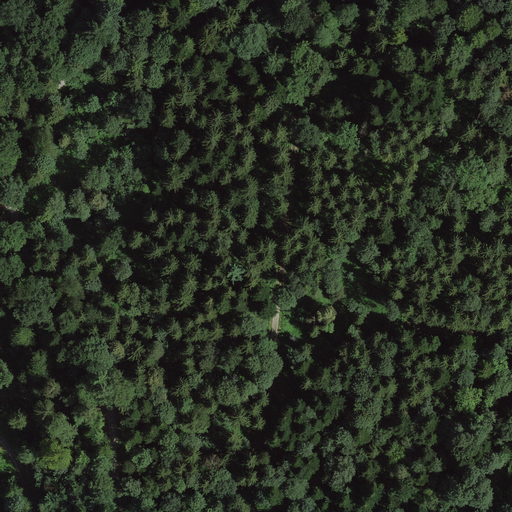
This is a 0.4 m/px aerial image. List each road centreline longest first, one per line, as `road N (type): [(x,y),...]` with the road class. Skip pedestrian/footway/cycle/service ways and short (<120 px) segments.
road 1 (track): [(134,0),(74,77),(20,128),(13,171),(23,240),(107,390),(121,511)]
road 2 (track): [(256,511),(316,0)]
road 3 (track): [(511,339),(435,326),(397,348),(362,393),(335,460),(304,501)]
